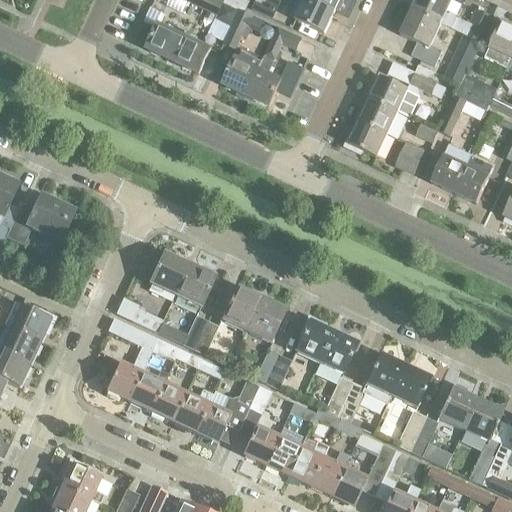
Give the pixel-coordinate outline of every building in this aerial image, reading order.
[(212,0),(199,0),(195,8),(218,19),(224,6),(212,0)] [(226,0),(225,5),(243,13),(245,14),(246,13),(252,0),(226,0)] [(268,0),(257,0),(255,4),(265,8),(268,0)] [(335,14),(306,0),(295,23),(325,36),(335,14)] [(341,0),(306,0),(335,14),(336,13),(340,12),(344,5),(341,1),(341,0)] [(452,0),(418,0),(412,12),(446,28),(464,36),(481,44),(491,18),(475,10),(468,25),(454,19),(454,20),(446,16),(453,0),(452,0)] [(446,28),(412,12),(401,38),(418,46),(412,59),(435,69),(443,53),(431,48),(441,26),(446,28)] [(243,13),(226,49),(238,54),(250,29),(261,34),(267,22),(246,13),(245,14),(243,13)] [(507,70),(511,62),(511,60),(511,28),(502,24),(485,60),(507,70)] [(147,52),(178,67),(192,37),(186,34),(184,39),(159,27),(147,52)] [(264,62),(246,99),(269,110),(282,83),(268,76),(283,47),(296,53),(301,41),(279,31),(264,62)] [(458,47),(475,55),(479,46),(481,44),(464,36),(458,47)] [(192,37),(178,67),(199,77),(211,52),(195,44),(197,39),(192,37)] [(223,88),(246,99),(264,62),(243,52),(238,62),(236,61),(223,88)] [(419,68),(416,75),(410,87),(432,97),(438,85),(441,77),(419,68)] [(444,79),(461,86),(465,78),(448,70),(444,79)] [(489,110),(494,100),(497,92),(479,84),(467,78),(458,99),(469,104),(487,113),(489,110)] [(371,100),(371,103),(398,115),(399,113),(409,118),(418,98),(408,94),(408,92),(381,80),(376,91),(372,90),(368,97),(371,100)] [(453,140),(469,104),(458,99),(441,135),(453,140)] [(489,110),(511,120),(511,116),(511,108),(494,100),(489,110)] [(371,103),(360,125),(387,137),(398,115),(371,103)] [(387,137),(360,125),(356,133),(352,135),(345,149),(362,157),(366,155),(377,161),(387,137)] [(416,138),(433,146),(439,134),(422,127),(416,138)] [(511,142),(503,161),(511,164),(511,142)] [(395,169),(414,178),(424,155),(406,146),(395,169)] [(431,186),(454,197),(472,158),(449,148),(444,159),(431,186)] [(472,158),(454,197),(477,207),(489,180),(494,169),(472,158)] [(0,224),(18,187),(12,184),(14,181),(0,174),(0,224)] [(19,212),(7,238),(5,240),(23,248),(31,231),(60,245),(74,214),(40,198),(31,217),(19,212)] [(149,286),(175,298),(189,267),(163,256),(149,286)] [(189,267),(175,298),(201,310),(215,279),(189,267)] [(223,321),(247,332),(261,301),(238,290),(223,321)] [(261,301),(247,332),(270,343),(285,312),(261,301)] [(15,305),(4,328),(40,345),(44,337),(48,337),(56,319),(32,308),(30,312),(15,305)] [(138,311),(132,324),(157,336),(163,323),(138,311)] [(182,347),(193,353),(207,324),(195,318),(182,347)] [(295,354),(319,365),(333,335),(324,330),(326,327),(308,318),(300,337),(302,338),(295,354)] [(207,324),(193,353),(204,358),(218,329),(207,324)] [(0,353),(29,368),(34,358),(38,359),(42,350),(39,347),(40,345),(4,328),(0,336),(0,353)] [(141,376),(153,351),(157,342),(134,332),(128,344),(141,350),(131,371),(119,365),(105,395),(127,405),(141,376)] [(333,335),(319,365),(342,377),(352,356),(354,358),(361,343),(346,337),(345,340),(333,335)] [(179,352),(157,342),(153,351),(174,361),(179,352)] [(201,363),(179,352),(174,361),(197,372),(201,363)] [(0,353),(0,381),(6,384),(6,385),(19,391),(23,381),(27,381),(31,372),(28,370),(29,368),(0,353)] [(255,381),(267,387),(280,359),(268,353),(255,381)] [(353,386),(337,420),(340,422),(349,426),(363,395),(387,407),(390,399),(405,368),(379,356),(365,387),(363,391),(353,386)] [(280,359),(267,387),(279,393),(293,365),(280,359)] [(224,373),(201,363),(197,372),(219,383),(224,373)] [(405,368),(390,399),(393,400),(392,403),(400,407),(401,404),(416,411),(430,380),(405,368)] [(127,405),(150,416),(164,386),(141,376),(127,405)] [(340,380),(324,414),(337,420),(353,386),(340,380)] [(208,407),(194,436),(217,447),(225,429),(238,435),(249,411),(259,389),(247,383),(239,400),(234,402),(217,394),(210,408),(208,407)] [(150,416),(172,426),(186,397),(164,386),(150,416)] [(465,396),(466,393),(454,387),(452,391),(452,390),(437,421),(463,433),(477,402),(465,396)] [(194,436),(208,407),(214,395),(202,389),(196,401),(186,397),(172,426),(194,436)] [(272,395),(259,389),(249,411),(262,417),(272,395)] [(469,483),(482,488),(494,460),(495,459),(500,447),(490,442),(503,414),(477,402),(463,433),(489,445),(487,449),(484,448),(469,483)] [(294,406),(290,415),(311,425),(313,421),(315,416),(294,406)] [(315,416),(313,421),(336,431),(340,422),(337,420),(324,414),(318,411),(315,416)] [(397,448),(410,454),(425,420),(412,414),(397,448)] [(425,420),(410,454),(422,459),(428,446),(438,426),(425,420)] [(340,422),(336,431),(358,442),(360,437),(362,432),(349,426),(340,422)] [(242,458),(265,469),(278,440),(255,429),(242,458)] [(358,442),(355,448),(378,458),(382,449),(383,448),(360,437),(358,442)] [(265,469),(287,480),(301,450),(278,440),(265,469)] [(310,490),(323,461),(328,451),(318,446),(313,456),(301,450),(287,480),(310,490)] [(428,446),(422,459),(431,463),(437,450),(428,446)] [(378,458),(373,469),(385,475),(395,455),(395,453),(383,448),(382,449),(378,458)] [(395,455),(385,475),(398,481),(408,459),(395,453),(395,455)] [(331,500),(345,471),(349,461),(340,456),(335,466),(323,461),(310,490),(331,500)] [(494,460),(482,488),(511,502),(511,488),(500,483),(508,465),(495,459),(494,460)] [(61,489),(90,503),(100,507),(104,498),(95,494),(101,480),(91,475),(92,472),(70,461),(61,480),(65,481),(61,489)] [(354,511),(367,481),(345,471),(331,500),(354,511)] [(428,479),(448,488),(452,480),(432,471),(428,479)] [(448,488),(470,499),(474,490),(452,480),(448,488)] [(379,511),(410,511),(415,503),(419,493),(410,488),(405,499),(392,493),(386,504),(383,503),(379,511)] [(51,511),(86,511),(90,503),(61,489),(61,491),(57,489),(52,499),(56,501),(51,511)] [(158,511),(166,496),(152,489),(140,511),(158,511)] [(470,499),(493,509),(497,501),(474,490),(470,499)] [(116,511),(132,511),(139,498),(126,492),(116,511)] [(511,511),(511,507),(497,501),(493,509),(491,511),(511,511)] [(183,505),(180,511),(201,511),(180,502),(180,503),(183,505)] [(410,511),(433,511),(415,503),(410,511)]
